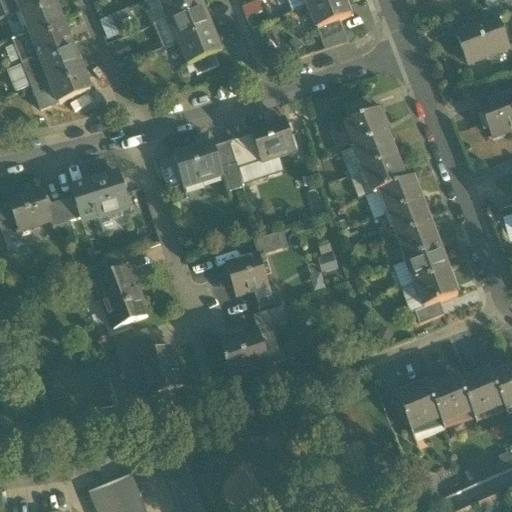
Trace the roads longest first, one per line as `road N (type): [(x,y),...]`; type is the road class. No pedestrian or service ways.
road 1 (residential): [(135,133),(216,408)]
road 2 (residential): [(135,133),(407,48)]
road 3 (residential): [(407,48),(504,309)]
road 4 (residential): [(504,309),(362,364)]
road 5 (unknown): [(135,133),(80,0)]
road 6 (residential): [(0,164),(135,133)]
